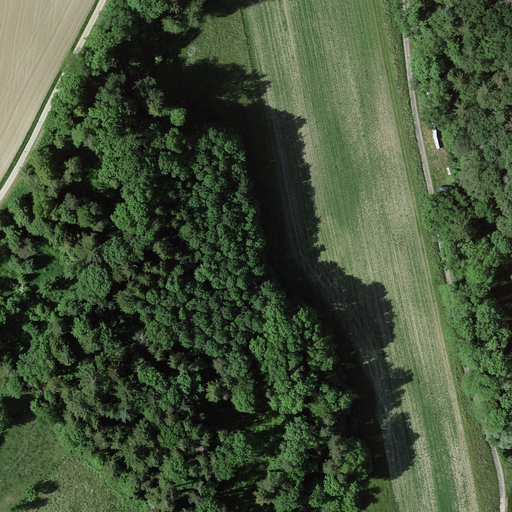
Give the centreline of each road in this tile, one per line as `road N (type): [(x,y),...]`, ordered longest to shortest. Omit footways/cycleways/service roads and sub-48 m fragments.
road 1 (track): [(502,511),(501,472),(474,398),(419,122),(409,0)]
road 2 (track): [(0,199),(107,0)]
